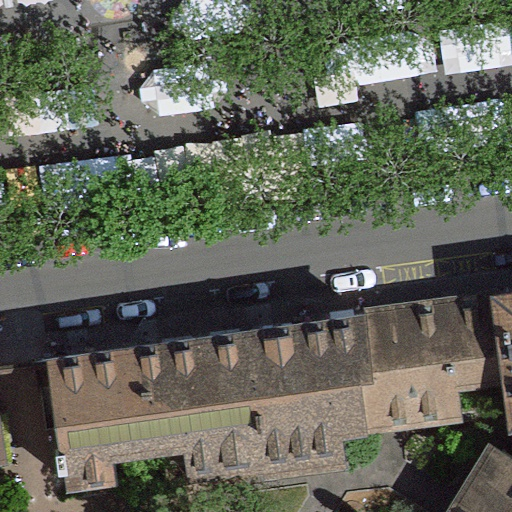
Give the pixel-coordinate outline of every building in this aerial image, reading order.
[(511,293),(501,295),(510,376),(511,393),(511,293)] [(459,383),(510,376),(501,295),(367,314),(374,376),(361,376),(367,427),(463,414),(459,383)] [(342,430),(367,427),(361,376),(374,376),(367,314),(250,330),(265,456),(304,451),(344,445),(342,430)] [(266,462),(265,456),(250,330),(51,358),(64,449),(68,482),(115,475),(109,435),(184,424),(189,465),(190,472),(266,462)] [(189,465),(184,424),(109,435),(115,475),(189,465)] [(511,511),(511,453),(505,450),(466,511),(511,511)]
